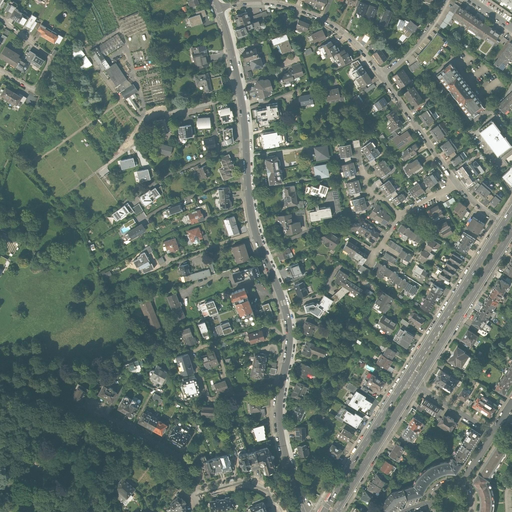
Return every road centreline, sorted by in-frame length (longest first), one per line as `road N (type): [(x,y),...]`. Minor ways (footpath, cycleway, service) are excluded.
road 1 (tertiary): [(305,511),(279,418),(287,322),(251,219),(238,84),(217,8)]
road 2 (residential): [(217,8),(266,3),(310,14),(346,36),(380,75)]
road 3 (primary): [(503,224),(405,379)]
road 4 (primary): [(414,385),(511,231)]
road 5 (primary): [(405,379),(323,511)]
road 6 (primary): [(335,511),(414,385)]
road 7 (residential): [(195,496),(185,461),(94,408)]
road 8 (residential): [(0,71),(33,91),(51,59),(0,18)]
road 9 (residential): [(380,75),(455,182)]
